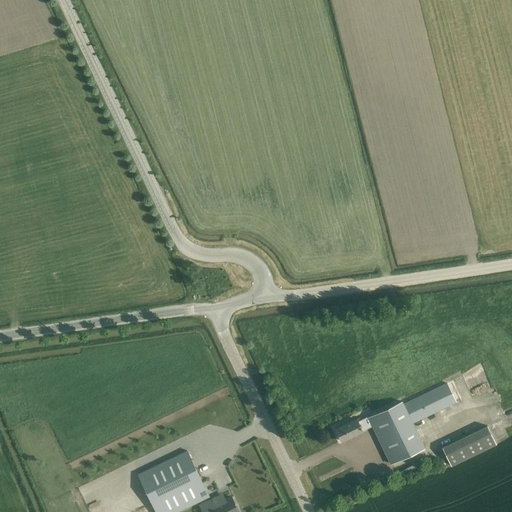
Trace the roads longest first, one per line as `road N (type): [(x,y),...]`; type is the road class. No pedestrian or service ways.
road 1 (tertiary): [(264,296),(259,268),(248,258),(206,255),(177,237),(67,0)]
road 2 (tertiary): [(264,296),(511,267)]
road 3 (tertiary): [(0,336),(219,310)]
road 4 (tertiary): [(308,511),(219,310)]
